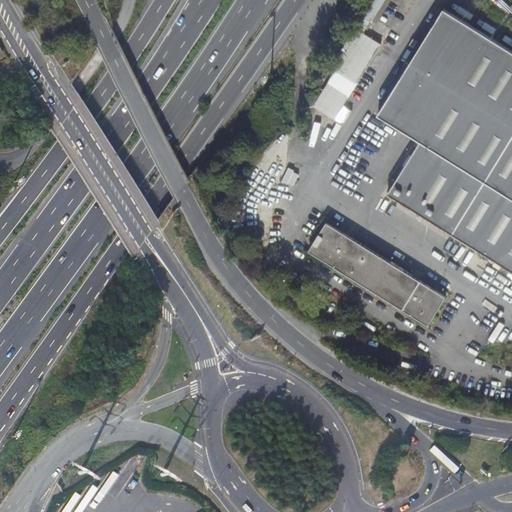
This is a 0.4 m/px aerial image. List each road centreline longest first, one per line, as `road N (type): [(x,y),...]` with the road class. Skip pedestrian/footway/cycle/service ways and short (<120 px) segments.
road 1 (motorway): [(0,416),(296,0)]
road 2 (secondary): [(300,395),(283,378),(225,352),(5,0)]
road 3 (motorway): [(86,0),(225,265),(273,320),(347,375)]
road 4 (motorway): [(0,354),(251,0)]
road 5 (secondary): [(0,20),(193,323),(212,385)]
road 6 (motorway): [(178,42),(0,290)]
road 7 (motorway): [(164,0),(0,232)]
road 8 (unclassified): [(347,375),(438,416),(511,431)]
road 9 (secondary): [(212,385),(219,462),(255,511)]
